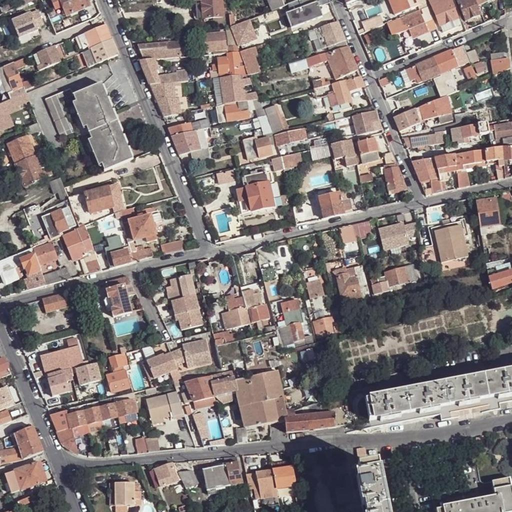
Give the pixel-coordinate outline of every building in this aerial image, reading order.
[(63,6),(60,0),(52,0),(56,9),(60,7),(63,6)] [(87,0),(60,0),(63,6),(67,16),(90,6),(87,0)] [(213,18),(223,18),(220,0),(196,0),(197,1),(197,2),(201,2),(203,19),(213,18)] [(267,0),(272,11),(281,7),(284,6),(281,0),(267,0)] [(329,4),(327,0),(298,0),(284,6),(281,7),(291,31),(322,18),(318,8),(329,4)] [(387,0),(394,16),(405,11),(400,0),(387,0)] [(416,0),(400,0),(405,11),(418,6),(416,0)] [(416,0),(418,6),(420,10),(422,9),(427,7),(424,0),(416,0)] [(428,0),(439,26),(457,19),(448,0),(428,0)] [(472,0),(466,0),(458,4),(465,21),(479,16),(472,0)] [(477,0),(481,9),(498,2),(496,0),(477,0)] [(196,20),(203,19),(201,2),(197,2),(197,1),(194,1),(196,20)] [(391,22),(386,24),(392,37),(408,30),(410,35),(416,33),(418,36),(436,28),(431,17),(427,7),(422,9),(420,10),(418,11),(399,19),(395,21),(392,22),(391,22)] [(17,37),(39,31),(33,11),(11,18),(17,37)] [(386,24),(391,22),(388,16),(388,14),(375,19),(378,27),(386,24)] [(362,23),(365,33),(378,27),(375,19),(374,18),(362,23)] [(460,25),(457,19),(439,26),(442,33),(460,25)] [(256,38),(247,20),(229,28),(230,28),(238,46),(256,38)] [(347,47),(345,41),(337,23),(329,25),(321,28),(327,47),(329,53),(347,47)] [(106,25),(85,34),(92,50),(112,41),(106,25)] [(230,28),(226,29),(228,47),(233,46),(234,53),(239,52),(238,46),(230,28)] [(322,49),(327,47),(321,28),(315,29),(317,33),(313,34),(318,50),(322,49)] [(204,35),(206,53),(213,52),(213,55),(226,54),(225,51),(225,47),(223,33),(204,35)] [(77,38),(84,53),(92,50),(85,34),(77,38)] [(118,55),(112,41),(92,50),(97,64),(110,59),(118,55)] [(179,42),(137,47),(144,62),(151,61),(156,61),(181,58),(179,42)] [(329,53),(304,60),(306,66),(306,68),(327,62),(336,80),(357,71),(347,47),(329,53)] [(468,60),(462,47),(432,59),(439,74),(440,76),(434,79),(441,98),(459,90),(451,72),(463,67),(461,63),(468,60)] [(42,65),(44,70),(60,63),(54,48),(38,54),(42,65)] [(239,52),(242,60),(253,57),(257,56),(256,52),(254,48),(239,52)] [(97,64),(92,50),(84,53),(83,54),(88,68),(97,64)] [(478,63),(473,50),(466,53),(472,66),(474,65),(478,63)] [(218,71),(218,79),(219,79),(240,76),(248,76),(242,60),(239,52),(234,53),(227,54),(227,59),(218,59),(218,65),(218,71)] [(490,54),(493,76),(509,69),(507,53),(490,54)] [(42,65),(38,54),(34,56),(38,66),(42,65)] [(248,76),(258,73),(253,57),(242,60),(248,76)] [(432,59),(399,73),(404,84),(416,80),(417,84),(439,74),(432,59)] [(25,60),(14,64),(16,70),(28,65),(25,60)] [(306,66),(304,60),(288,64),(290,70),(306,66)] [(140,63),(150,86),(172,84),(179,83),(187,82),(186,71),(175,73),(175,75),(156,79),(154,72),(151,61),(144,62),(140,63)] [(151,61),(154,72),(159,72),(156,61),(151,61)] [(478,63),(474,65),(479,78),(486,75),(481,62),(478,63)] [(14,64),(4,69),(16,98),(26,94),(24,90),(21,82),(20,80),(16,70),(14,64)] [(0,70),(0,76),(10,101),(14,99),(16,98),(4,69),(0,70)] [(219,79),(224,105),(257,100),(255,94),(245,96),(243,86),(251,84),(249,79),(240,80),(240,76),(219,79)] [(345,81),(347,91),(363,86),(360,77),(345,81)] [(388,77),(378,81),(381,87),(390,83),(388,77)] [(21,82),(24,90),(34,86),(31,79),(21,82)] [(218,79),(213,79),(217,102),(217,106),(223,105),(224,105),(219,79),(218,79)] [(312,81),(314,89),(323,87),(321,79),(312,81)] [(334,94),(336,104),(350,101),(347,91),(345,81),(332,85),(334,94)] [(177,98),(180,115),(187,113),(185,97),(181,98),(179,83),(172,84),(174,99),(177,98)] [(133,160),(102,84),(74,96),(73,96),(104,172),(133,160)] [(163,118),(180,115),(177,98),(174,99),(172,84),(150,86),(163,118)] [(73,133),(61,102),(73,96),(74,96),(71,89),(45,100),(61,138),(73,133)] [(16,98),(14,99),(16,103),(27,98),(26,94),(16,98)] [(336,104),(334,94),(327,95),(330,106),(336,104)] [(440,117),(450,114),(445,97),(420,107),(423,121),(440,117)] [(10,101),(0,104),(0,113),(12,108),(17,106),(16,103),(14,99),(10,101)] [(226,122),(248,118),(245,107),(251,106),(256,118),(264,117),(260,108),(258,104),(257,100),(224,105),(223,105),(226,122)] [(217,106),(219,123),(226,122),(223,105),(217,106)] [(219,123),(217,106),(210,111),(212,122),(219,123)] [(275,135),(290,132),(285,117),(282,118),(277,106),(265,110),(274,136),(275,135)] [(420,107),(394,118),(399,132),(419,124),(424,122),(423,121),(420,107)] [(12,108),(0,113),(0,117),(14,112),(12,108)] [(374,112),(369,113),(372,124),(378,122),(374,112)] [(357,136),(374,132),(372,124),(369,113),(353,117),(357,136)] [(450,114),(440,117),(442,124),(452,122),(450,114)] [(264,117),(256,118),(264,136),(272,133),(270,129),(264,117)] [(168,130),(171,138),(194,132),(201,131),(207,130),(207,121),(190,125),(190,124),(168,130)] [(456,124),(457,129),(466,127),(465,121),(456,122),(456,124)] [(493,123),(486,124),(487,129),(487,134),(489,141),(490,141),(491,147),(511,143),(511,139),(509,124),(494,126),(493,123)] [(38,124),(26,128),(29,136),(40,131),(38,124)] [(457,129),(456,124),(454,124),(434,129),(434,133),(442,132),(445,131),(452,130),(455,129),(457,129)] [(486,124),(477,125),(479,135),(487,134),(487,129),(486,124)] [(477,125),(466,127),(457,129),(455,129),(457,139),(454,140),(454,141),(458,144),(480,140),(479,135),(477,125)] [(278,146),(302,140),(306,139),(304,129),(299,130),(290,132),(275,135),(278,146)] [(452,130),(445,131),(447,142),(454,141),(454,140),(452,130)] [(201,131),(194,132),(201,151),(208,149),(201,131)] [(171,138),(179,156),(191,153),(201,151),(194,132),(171,138)] [(411,147),(412,148),(444,142),(442,132),(434,133),(434,134),(410,138),(411,147)] [(272,133),(264,136),(265,140),(254,142),(253,138),(248,139),(244,140),(249,161),(272,155),(268,139),(273,137),(273,136),(272,133)] [(332,136),(320,139),(322,147),(330,145),(331,145),(336,144),(335,139),(333,140),(332,136)] [(7,145),(15,165),(35,156),(26,137),(7,145)] [(377,152),(374,137),(366,139),(367,142),(358,144),(361,156),(377,152)] [(402,139),(406,149),(411,147),(410,138),(410,137),(402,139)] [(309,142),(311,150),(322,147),(320,139),(309,142)] [(336,144),(331,145),(335,159),(346,157),(348,167),(356,165),(355,158),(351,140),(343,142),(336,144)] [(311,150),(310,150),(312,162),(332,157),(330,145),(322,147),(311,150)] [(486,163),(496,162),(497,171),(501,171),(504,170),(504,168),(503,161),(501,148),(500,148),(485,150),(486,163)] [(511,148),(501,148),(503,161),(511,160),(511,148)] [(210,160),(208,150),(201,151),(191,153),(194,164),(210,160)] [(485,150),(461,154),(463,166),(486,163),(485,150)] [(291,154),(294,167),(303,165),(300,152),(291,154)] [(379,161),(377,152),(361,156),(363,165),(379,161)] [(396,165),(391,153),(384,156),(387,167),(393,166),(396,165)] [(284,169),(294,167),(291,154),(287,155),(281,157),(284,169)] [(461,154),(454,155),(455,168),(456,172),(457,189),(468,187),(465,172),(461,172),(461,171),(464,170),(463,166),(461,154)] [(440,182),(442,193),(446,192),(444,182),(448,181),(446,174),(456,172),(454,155),(447,156),(434,158),(437,170),(438,175),(440,182)] [(15,165),(24,186),(38,181),(44,178),(44,177),(40,170),(43,169),(41,164),(38,165),(35,156),(15,165)] [(284,169),(281,157),(272,159),(276,171),(284,169)] [(434,158),(412,162),(417,174),(437,170),(434,158)] [(44,177),(51,174),(47,167),(43,169),(40,170),(44,177)] [(384,171),(388,190),(390,196),(403,193),(402,187),(406,187),(398,168),(394,169),(384,171)] [(417,174),(419,179),(421,183),(431,181),(431,179),(431,176),(438,175),(437,170),(417,174)] [(265,173),(268,184),(273,183),(271,172),(265,173)] [(244,178),(246,189),(268,184),(265,173),(257,175),(251,177),(244,178)] [(359,176),(360,182),(372,180),(371,173),(359,176)] [(435,194),(442,193),(440,182),(438,175),(431,176),(431,179),(431,181),(435,194)] [(60,201),(68,197),(64,188),(60,179),(48,182),(53,194),(57,193),(60,201)] [(24,186),(25,189),(27,188),(28,188),(39,183),(38,181),(24,186)] [(251,212),(273,207),(268,184),(246,189),(251,212)] [(123,205),(118,185),(108,188),(114,208),(123,205)] [(16,194),(19,200),(28,195),(27,188),(25,189),(16,194)] [(108,188),(85,194),(88,207),(90,214),(113,208),(114,208),(108,188)] [(242,214),(251,212),(246,189),(244,189),(236,191),(242,214)] [(511,202),(507,190),(500,192),(501,198),(505,205),(511,202)] [(85,194),(68,198),(69,200),(73,211),(88,207),(85,194)] [(323,219),(345,214),(344,210),(342,205),(341,201),(340,195),(335,196),(319,200),(323,219)] [(350,199),(341,201),(342,205),(344,210),(352,208),(350,199)] [(495,200),(476,203),(480,227),(484,226),(499,224),(495,200)] [(292,203),(296,225),(304,224),(299,202),(292,203)] [(68,207),(52,214),(59,233),(76,226),(68,207)] [(133,215),(132,209),(119,212),(120,218),(133,215)] [(139,220),(124,224),(130,243),(145,239),(147,243),(157,241),(153,224),(151,217),(152,217),(150,210),(138,213),(139,217),(138,217),(139,220)] [(42,217),(51,241),(57,238),(60,237),(59,233),(52,214),(52,213),(42,217)] [(152,217),(151,217),(153,224),(161,222),(159,215),(152,217)] [(353,225),(357,240),(373,236),(369,222),(353,225)] [(416,223),(403,226),(406,238),(418,236),(416,223)] [(402,224),(378,230),(383,251),(407,245),(406,238),(403,226),(402,224)] [(353,225),(339,228),(343,245),(358,241),(357,240),(353,225)] [(459,225),(431,232),(434,245),(426,246),(430,265),(466,257),(459,225)] [(85,252),(92,249),(84,226),(80,229),(74,231),(75,233),(63,238),(72,258),(85,252)] [(48,242),(32,249),(35,257),(37,263),(38,267),(57,259),(50,241),(48,242)] [(166,255),(185,251),(183,243),(165,247),(166,255)] [(135,263),(153,259),(151,249),(144,251),(143,247),(137,249),(137,253),(133,254),(135,263)] [(18,255),(25,270),(27,269),(31,278),(29,279),(23,282),(25,288),(27,287),(28,291),(36,289),(47,286),(43,278),(38,267),(37,263),(35,257),(32,249),(27,251),(18,255)] [(88,262),(96,259),(94,253),(92,249),(85,252),(88,262)] [(115,268),(130,264),(128,254),(127,251),(111,255),(111,256),(115,268)] [(0,262),(0,270),(2,275),(14,270),(9,258),(0,262)] [(92,274),(101,272),(97,260),(96,259),(88,262),(92,274)] [(345,262),(333,264),(334,271),(346,268),(345,266),(345,262)] [(334,271),(341,305),(360,301),(357,287),(365,286),(360,262),(345,266),(346,268),(334,271)] [(486,269),(487,271),(488,278),(496,276),(494,267),(493,262),(486,264),(486,269)] [(509,263),(494,267),(496,276),(511,271),(509,263)] [(209,265),(202,267),(205,279),(212,278),(209,265)] [(261,269),(267,294),(282,290),(276,266),(261,269)] [(411,266),(403,268),(407,283),(415,281),(411,266)] [(319,276),(316,267),(301,271),(303,281),(319,276)] [(407,283),(403,268),(384,273),(385,277),(376,280),(377,285),(371,287),(374,297),(377,296),(377,294),(388,290),(388,288),(407,283)] [(68,269),(47,277),(50,285),(73,279),(68,269)] [(14,270),(2,275),(6,285),(18,280),(14,270)] [(496,276),(488,278),(492,288),(502,285),(511,282),(511,270),(511,271),(496,276)] [(203,325),(190,276),(170,281),(171,288),(172,294),(169,294),(168,295),(169,302),(172,301),(172,302),(171,302),(174,317),(177,316),(178,321),(181,331),(203,325)] [(132,313),(125,286),(131,285),(127,277),(106,283),(108,290),(106,291),(108,298),(106,299),(104,301),(106,309),(109,311),(111,310),(114,318),(132,313)] [(331,317),(328,318),(319,280),(305,284),(314,322),(313,322),(317,339),(326,337),(326,339),(333,338),(336,337),(334,331),(331,317)] [(511,286),(511,282),(502,285),(503,290),(511,286)] [(243,298),(259,294),(258,289),(242,293),(243,298)] [(68,306),(65,294),(42,300),(46,312),(68,306)] [(259,294),(243,298),(246,310),(262,306),(259,294)] [(222,313),(226,330),(233,328),(233,329),(250,324),(246,310),(243,298),(234,301),(227,302),(229,311),(229,312),(222,313)] [(303,339),(293,301),(283,304),(286,313),(280,314),(284,328),(288,327),(292,342),(303,339)] [(286,313),(283,304),(278,305),(280,314),(286,313)] [(262,306),(246,310),(250,324),(269,319),(266,305),(262,306)] [(276,330),(275,325),(266,327),(267,333),(276,330)] [(310,343),(308,337),(303,339),(292,342),(288,327),(284,328),(276,330),(280,349),(310,343)] [(236,341),(235,335),(226,337),(226,338),(224,338),(226,344),(236,341)] [(40,357),(45,375),(83,364),(76,338),(67,341),(69,349),(40,357)] [(207,340),(183,346),(183,349),(187,363),(195,360),(197,367),(213,363),(207,340)] [(187,363),(183,349),(179,351),(184,364),(187,363)] [(167,355),(149,361),(150,362),(155,378),(179,371),(178,368),(184,364),(179,351),(171,354),(172,356),(167,357),(167,355)] [(126,353),(121,355),(124,366),(129,365),(126,353)] [(121,355),(109,358),(112,369),(124,366),(121,355)] [(5,359),(0,360),(0,379),(11,375),(5,359)] [(197,367),(195,360),(187,363),(189,369),(197,367)] [(155,378),(150,362),(146,364),(150,380),(155,378)] [(100,381),(96,364),(77,369),(81,386),(100,381)] [(52,397),(69,392),(63,371),(55,373),(57,377),(47,380),(49,386),(46,387),(47,391),(50,391),(52,397)] [(129,388),(125,371),(107,376),(112,393),(129,388)] [(233,371),(210,377),(212,384),(235,378),(233,371)] [(246,429),(285,422),(287,433),(308,431),(315,430),(337,427),(335,413),(311,417),(304,417),(296,418),(296,419),(289,420),(287,412),(277,371),(248,378),(236,381),(235,381),(237,392),(240,405),(245,428),(245,429),(246,429)] [(511,372),(365,401),(369,421),(380,419),(381,422),(391,420),(401,418),(401,415),(419,412),(420,414),(431,412),(440,410),(440,408),(458,404),(459,407),(470,405),(480,403),(479,400),(497,396),(498,399),(509,397),(511,396),(511,372)] [(195,410),(216,405),(214,398),(212,384),(210,377),(185,383),(189,393),(185,395),(188,403),(193,402),(195,410)] [(237,392),(235,381),(236,381),(235,378),(212,384),(214,398),(215,397),(230,394),(237,392)] [(0,411),(13,405),(6,388),(0,390),(0,411)] [(237,392),(215,397),(223,404),(232,402),(237,392)] [(129,394),(112,399),(118,418),(124,416),(135,413),(138,412),(134,393),(132,393),(129,394)] [(177,393),(146,401),(152,422),(163,419),(184,414),(177,393)] [(108,400),(97,402),(99,408),(114,405),(112,399),(108,400)] [(87,426),(88,433),(104,429),(102,422),(99,408),(97,402),(82,406),(84,412),(87,426)] [(102,422),(118,418),(114,405),(99,408),(102,422)] [(348,405),(334,409),(335,413),(337,427),(346,426),(352,425),(348,405)] [(82,406),(66,410),(66,412),(68,417),(71,430),(73,436),(88,433),(87,426),(84,412),(82,406)] [(7,410),(0,413),(0,425),(11,421),(7,410)] [(294,410),(287,412),(289,420),(296,419),(296,418),(294,410)] [(50,416),(61,442),(63,445),(70,451),(78,456),(78,455),(75,444),(73,436),(71,430),(68,417),(66,412),(50,416)] [(118,418),(102,422),(104,429),(119,425),(118,418)] [(38,440),(33,427),(15,434),(21,447),(3,450),(2,444),(0,444),(0,465),(1,465),(0,465),(24,460),(24,461),(44,453),(38,440)] [(239,444),(248,443),(246,429),(245,429),(245,428),(237,430),(239,444)] [(139,454),(148,454),(145,441),(144,439),(136,441),(139,454)] [(159,452),(158,446),(157,439),(145,441),(148,454),(159,452)] [(75,444),(78,455),(85,453),(82,442),(75,444)] [(226,465),(226,466),(229,481),(230,486),(230,487),(242,484),(241,479),(238,462),(236,457),(225,458),(226,465)] [(293,469),(292,461),(271,463),(273,470),(292,468),(293,469)] [(40,462),(37,463),(44,484),(47,483),(40,462)] [(5,475),(11,494),(20,491),(21,491),(44,484),(37,463),(14,471),(14,472),(5,475)] [(171,464),(155,470),(161,487),(178,481),(171,464)] [(203,471),(206,486),(207,491),(226,488),(230,487),(230,486),(229,481),(226,466),(203,471)] [(378,466),(358,470),(360,479),(357,479),(363,507),(365,507),(366,511),(386,511),(385,503),(387,502),(383,487),(381,474),(379,474),(378,466)] [(276,489),(293,486),(296,485),(292,468),(273,470),(276,489)] [(161,487),(155,470),(150,472),(156,488),(161,487)] [(273,470),(249,474),(253,489),(256,489),(257,492),(259,499),(278,495),(276,489),(273,470)] [(193,471),(179,473),(186,489),(199,483),(193,471)] [(511,511),(511,490),(510,478),(492,482),(494,495),(495,498),(490,499),(458,505),(449,507),(436,510),(436,511),(511,511)] [(133,482),(110,482),(110,505),(115,505),(126,505),(134,505),(133,482)] [(143,482),(133,482),(134,505),(143,505),(143,482)] [(302,492),(300,484),(296,485),(293,486),(299,504),(305,502),(302,492)] [(244,496),(237,498),(239,505),(246,503),(244,496)]
